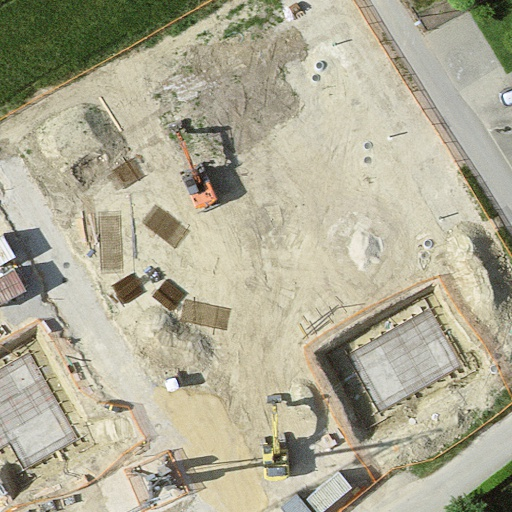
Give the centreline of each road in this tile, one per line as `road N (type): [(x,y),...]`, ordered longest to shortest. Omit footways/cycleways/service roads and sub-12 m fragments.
road 1 (residential): [(386,0),(511,202)]
road 2 (residential): [(511,430),(400,511)]
